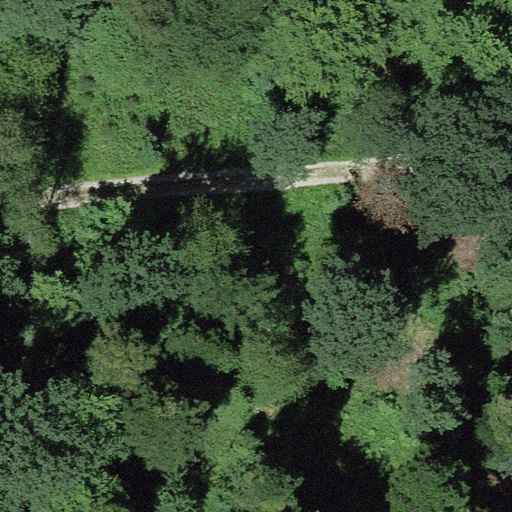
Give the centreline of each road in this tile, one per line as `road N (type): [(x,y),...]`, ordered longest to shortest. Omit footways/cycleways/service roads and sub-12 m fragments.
road 1 (track): [(249,0),(241,176),(168,511)]
road 2 (track): [(511,152),(120,187),(0,207)]
